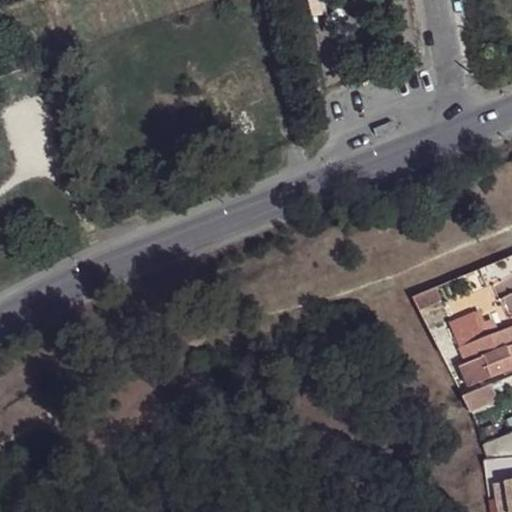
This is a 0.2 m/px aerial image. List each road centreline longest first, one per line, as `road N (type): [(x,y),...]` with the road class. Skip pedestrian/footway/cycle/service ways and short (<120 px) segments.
road 1 (tertiary): [(0,326),(130,258),(464,130)]
road 2 (residential): [(464,130),(437,0)]
